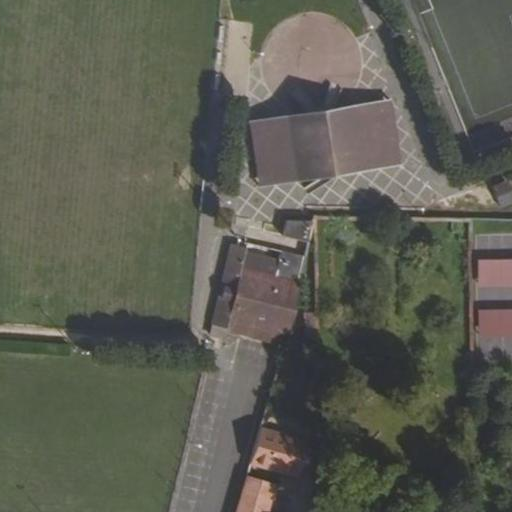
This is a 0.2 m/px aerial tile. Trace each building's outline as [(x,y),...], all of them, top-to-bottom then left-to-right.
[(391,159),(392,166),(401,165),(390,99),(382,100),(383,109),(391,159)] [(373,162),(391,159),(383,109),(360,112),(355,119),(316,125),(315,119),(298,122),(299,125),(275,129),(275,126),(257,128),(265,178),(283,176),(282,172),(305,169),(306,172),(323,170),(322,165),(332,164),(333,168),(350,165),(350,162),(373,158),(373,162)] [(247,121),(257,189),(267,187),(265,178),(257,128),(256,119),(247,121)] [(511,182),(511,179),(491,186),(500,209),(511,204),(511,182)] [(281,235),(306,240),(309,221),(285,221),(281,235)] [(227,322),(286,337),(306,256),(280,250),(276,258),(245,251),(243,249),(244,247),(231,243),(206,336),(223,339),(224,333),(227,322)] [(477,286),(511,285),(511,257),(477,258),(477,286)] [(511,307),(477,308),(478,336),(511,335),(511,307)] [(315,313),(303,313),(303,349),(316,348),(315,313)] [(224,333),(283,348),(286,337),(227,322),(224,333)] [(245,467),(288,481),(300,443),(257,428),(257,429),(252,446),(245,467)] [(257,511),(265,489),(241,481),(230,511),(257,511)]
